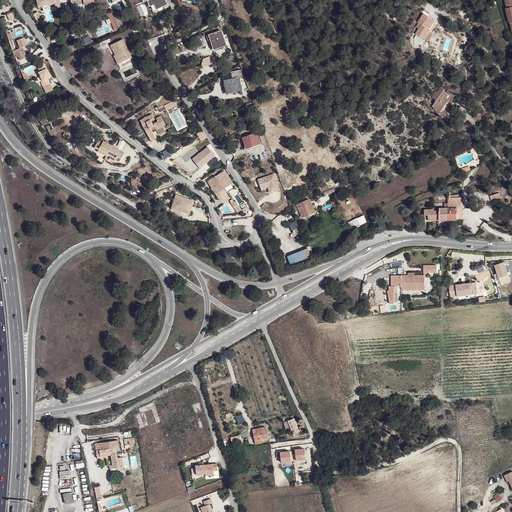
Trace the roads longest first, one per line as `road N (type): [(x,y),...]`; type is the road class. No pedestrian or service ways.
road 1 (residential): [(14,0),(65,82),(203,192),(224,245),(256,232)]
road 2 (track): [(224,245),(193,242),(46,145),(0,47)]
road 3 (motorway): [(22,428),(33,311),(61,258),(110,240),(157,261)]
road 4 (motorway): [(192,262),(30,159),(0,121)]
road 5 (track): [(314,439),(322,469),(339,472),(373,469),(446,439),(456,444),(459,511)]
road 6 (residential): [(163,41),(156,48),(259,209),(256,232)]
road 7 (motorway): [(22,428),(0,213)]
road 8 (secondary): [(0,422),(128,395),(173,369)]
road 9 (motorway): [(157,261),(170,307),(166,331),(141,365),(90,397)]
road 10 (motorway): [(0,330),(0,504)]
road 11 (secondary): [(289,304),(406,239)]
